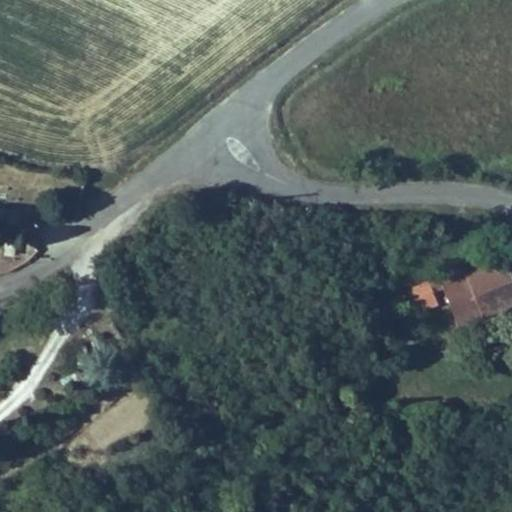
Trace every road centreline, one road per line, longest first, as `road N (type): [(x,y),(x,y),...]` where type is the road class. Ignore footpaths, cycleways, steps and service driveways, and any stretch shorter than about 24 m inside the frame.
road 1 (unclassified): [(193,144),(49,264),(0,286)]
road 2 (tertiary): [(386,0),(235,110)]
road 3 (tertiary): [(333,192),(438,191),(511,205)]
road 4 (tertiary): [(193,144),(216,165),(278,188),(333,192)]
road 5 (tertiary): [(333,192),(290,178),(235,110)]
